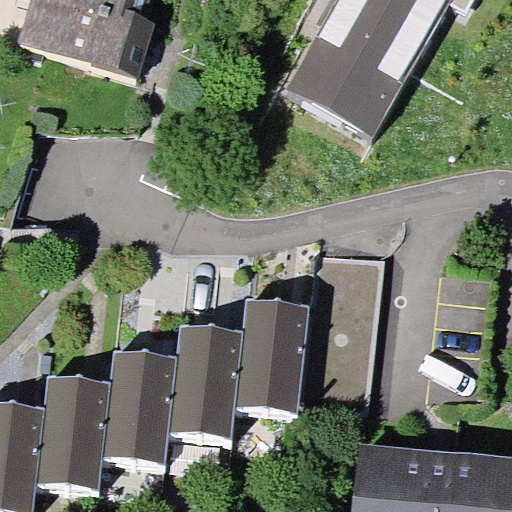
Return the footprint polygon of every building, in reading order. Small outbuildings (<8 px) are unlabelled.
[(37,0),(23,49),(143,83),(159,28),(146,25),(153,0),(37,0)] [(240,416),(310,421),(318,323),(248,317),(247,340),(240,416)] [(180,442),(238,447),(240,416),(247,340),(189,335),(186,370),(180,442)] [(110,469),(178,474),(180,442),(186,370),(119,364),(116,398),(110,469)] [(45,496),(107,501),(110,469),(116,398),(53,393),(51,423),(45,496)] [(0,511),(43,511),(45,496),(51,423),(0,418),(0,511)] [(511,511),(511,479),(362,462),(356,511),(511,511)]
